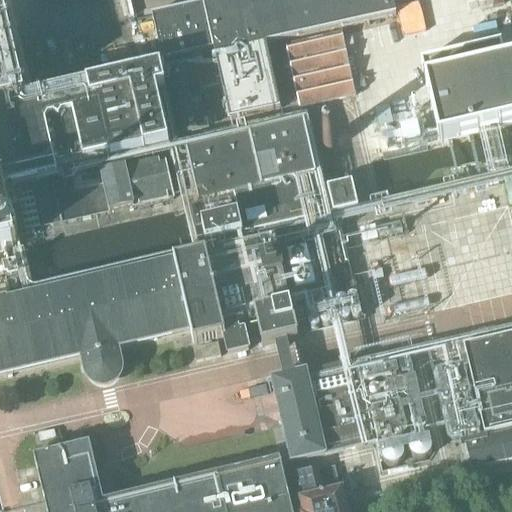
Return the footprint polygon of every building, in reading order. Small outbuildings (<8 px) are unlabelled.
[(162,63),(148,66),(149,73),(150,76),(151,75),(164,72),(165,74),(160,75),(164,92),(174,137),(208,130),(192,56),(214,51),(229,122),(280,110),(266,45),(396,17),(392,0),(230,0),(152,18),(162,63)] [(0,252),(14,249),(13,247),(16,247),(16,244),(14,245),(10,227),(12,226),(12,223),(10,224),(6,207),(8,207),(7,204),(5,204),(3,193),(2,188),(3,187),(3,185),(146,153),(156,151),(168,148),(156,94),(161,92),(164,92),(160,75),(165,74),(164,72),(151,75),(150,76),(149,73),(129,78),(25,102),(4,11),(3,12),(3,11),(0,11),(0,252)] [(355,97),(346,54),(342,34),(285,47),(299,109),(355,97)] [(497,44),(419,62),(438,144),(511,127),(511,61),(502,64),(497,44)] [(233,195),(238,217),(243,236),(305,222),(358,210),(352,183),(318,191),(315,177),(316,177),(304,124),(303,124),(303,125),(250,137),(250,136),(249,137),(187,152),(187,151),(186,151),(198,204),(199,204),(199,203),(233,195)] [(319,134),(314,139),(311,144),(310,150),(311,156),(315,161),(317,164),(323,167),(329,167),(334,166),(338,164),(342,160),(344,156),(345,150),(345,147),(343,141),(339,136),(334,133),(329,132),(323,133),(319,134)] [(45,188),(54,227),(63,225),(173,200),(164,161),(125,170),(125,169),(101,175),(45,188)] [(511,174),(503,176),(510,206),(511,205),(511,174)] [(242,237),(238,217),(201,226),(206,245),(242,237)] [(0,376),(82,358),(116,350),(190,332),(193,345),(224,339),(228,356),(248,351),(244,332),(238,334),(235,321),(255,317),(262,348),(276,345),(278,350),(286,348),(285,343),(298,340),(290,308),(355,293),(339,224),(27,297),(0,303),(0,376)] [(364,320),(358,294),(303,307),(310,333),(364,320)] [(511,337),(464,349),(484,438),(511,431),(511,337)] [(193,350),(196,363),(220,358),(217,345),(193,350)] [(116,350),(82,358),(86,372),(88,380),(95,386),(103,388),(111,387),(117,381),(121,373),(120,365),(116,350)] [(356,363),(355,362),(305,373),(325,456),(354,449),(375,444),(374,443),(355,363),(356,363)] [(293,376),(292,371),(283,373),(284,378),(272,381),(291,464),(325,456),(305,373),(293,376)] [(511,434),(465,446),(471,473),(511,463),(511,434)] [(34,459),(46,511),(291,511),(280,461),(104,503),(90,445),(34,459)] [(347,511),(342,490),(331,493),(331,484),(337,483),(334,469),(318,472),(318,473),(297,478),(293,464),(284,466),(293,503),(300,502),(302,511),(347,511)]
